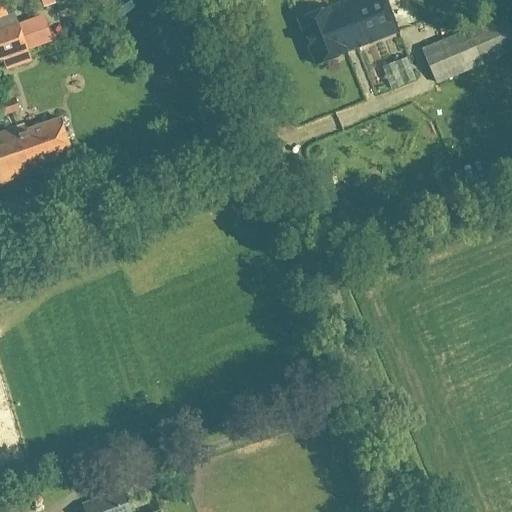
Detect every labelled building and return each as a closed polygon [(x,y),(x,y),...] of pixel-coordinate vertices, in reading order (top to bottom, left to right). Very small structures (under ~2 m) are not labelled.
[(53,0),(39,0),(42,8),(55,4),(53,0)] [(386,0),(347,0),(327,8),(327,7),(296,19),(315,67),(346,55),(345,54),(399,33),(386,0)] [(416,8),(418,15),(439,9),(436,0),(402,0),(405,11),(416,8)] [(511,33),(504,14),(422,50),(437,85),(511,52),(511,33)] [(0,60),(27,50),(18,24),(0,30),(0,60)] [(0,117),(19,110),(14,97),(0,102),(0,117)] [(15,128),(31,175),(49,169),(46,162),(72,153),(60,119),(26,130),(25,125),(15,128)] [(0,185),(31,175),(15,128),(0,133),(0,185)] [(102,170),(97,178),(105,184),(110,175),(102,170)] [(161,511),(157,511),(131,511),(122,488),(79,505),(81,511),(161,511)]
